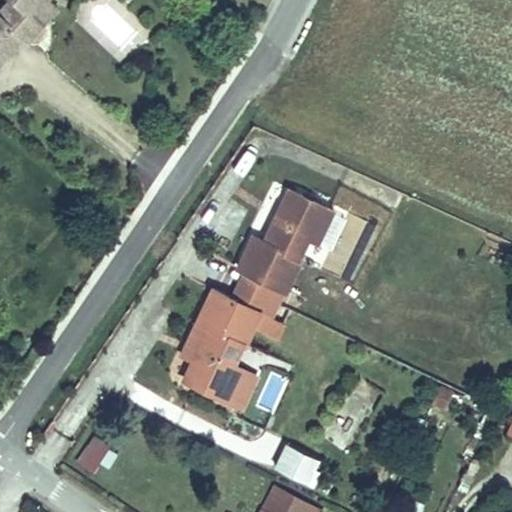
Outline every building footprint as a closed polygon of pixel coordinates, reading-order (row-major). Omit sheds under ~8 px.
[(5,0),(0,6),(0,51),(18,33),(24,37),(41,20),(30,8),(37,0),(5,0)] [(37,0),(30,8),(41,20),(55,6),(49,0),(37,0)] [(248,238),(233,270),(281,294),(297,261),(294,259),(307,232),(318,237),(329,211),(298,197),(278,203),(258,243),(248,238)] [(204,333),(184,376),(192,391),(226,408),(238,383),(224,375),(239,345),(242,347),(257,315),(209,291),(193,328),(204,333)] [(256,329),(280,338),(288,316),(264,307),(256,329)] [(271,367),(252,413),(269,420),(288,374),(271,367)] [(90,430),(73,461),(94,472),(110,442),(90,430)] [(308,481),(321,455),(286,438),(273,465),(308,481)] [(325,511),(274,488),(265,504),(282,511),(325,511)]
